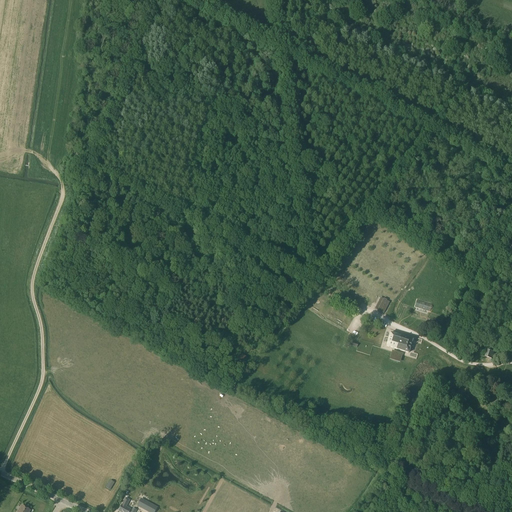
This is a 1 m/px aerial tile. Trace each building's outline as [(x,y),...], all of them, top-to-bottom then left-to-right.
[(439,293),(424,286),(421,293),(435,300),(439,293)] [(383,313),(389,302),(387,301),(387,300),(384,299),(383,299),(381,298),(375,309),(377,310),(377,311),(380,313),(381,312),(383,313)] [(408,353),(412,340),(390,334),(386,346),(398,350),(396,354),(392,352),(390,360),(399,362),(401,355),(398,354),(399,350),(408,353)] [(348,346),(356,348),(358,343),(350,340),(348,346)] [(485,356),(492,358),(494,351),(488,349),(485,356)] [(118,511),(119,511),(135,511),(137,510),(133,508),(133,509),(132,509),(131,511),(126,507),(129,501),(126,499),(122,505),(118,511)] [(141,499),(138,506),(147,511),(151,504),(141,499)]
